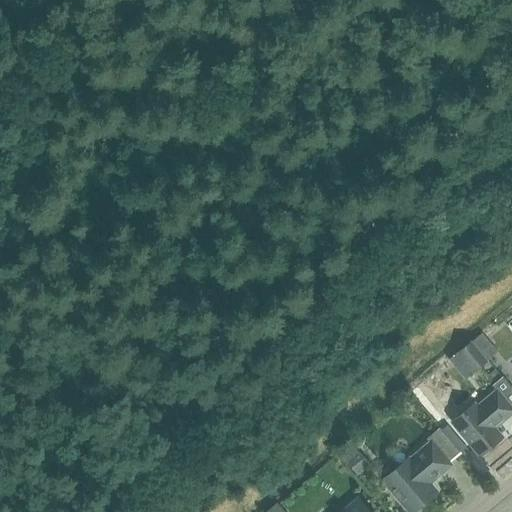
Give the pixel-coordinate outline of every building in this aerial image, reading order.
[(472,341),(455,355),(472,374),(488,360),(472,341)] [(452,422),(467,440),(480,456),(503,436),(495,427),(511,413),(511,406),(497,389),(476,407),(473,404),(452,422)] [(377,470),(377,473),(383,479),(399,498),(410,511),(412,511),(437,492),(429,482),(451,464),(449,463),(463,452),(443,428),(429,439),(431,441),(410,460),(408,458),(398,467),(393,460),(388,461),(377,470)] [(358,475),(371,464),(358,449),(345,460),(358,475)] [(370,511),(359,498),(342,511),(370,511)]
